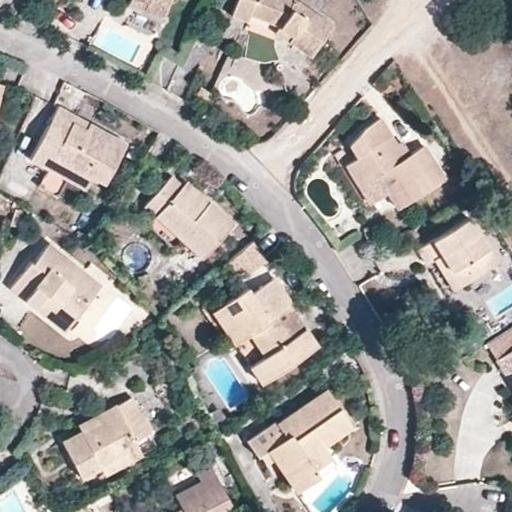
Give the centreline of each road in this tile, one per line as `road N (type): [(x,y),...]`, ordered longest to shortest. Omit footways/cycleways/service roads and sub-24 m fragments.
road 1 (residential): [(0,34),(53,53),(164,115),(257,183),(312,253),(377,358),(387,389),(387,458),(363,511)]
road 2 (track): [(424,0),(257,183)]
